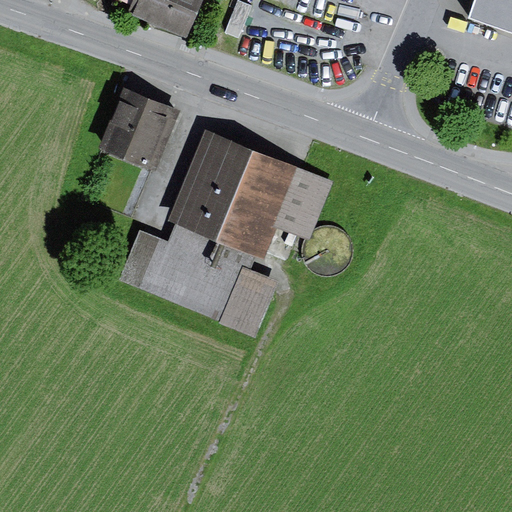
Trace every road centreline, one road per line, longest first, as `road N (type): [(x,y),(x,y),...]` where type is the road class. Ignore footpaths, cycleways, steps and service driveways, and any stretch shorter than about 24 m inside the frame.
road 1 (primary): [(367,138),(0,3)]
road 2 (track): [(184,511),(291,283),(258,261),(167,226)]
road 3 (primary): [(511,193),(367,138)]
road 4 (residential): [(367,138),(424,0)]
